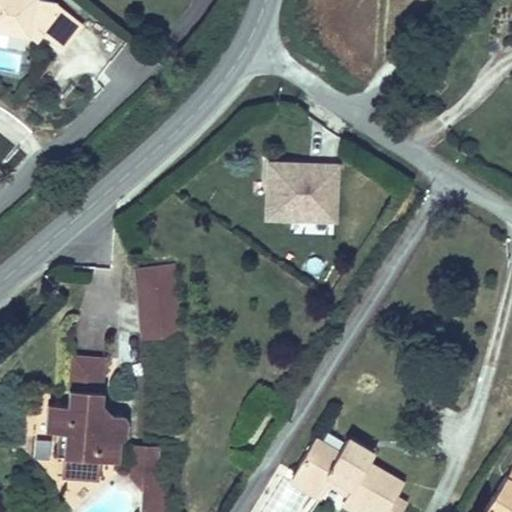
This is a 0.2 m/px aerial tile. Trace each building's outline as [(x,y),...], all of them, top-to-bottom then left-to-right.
[(79,15),(59,0),(0,0),(0,21),(24,26),(31,18),(38,24),(59,40),(79,15)] [(32,32),(38,24),(31,18),(24,26),(32,32)] [(340,161),(266,158),(264,218),(337,221),(340,161)] [(133,267),(137,299),(174,296),(171,264),(133,267)] [(174,296),(137,299),(140,338),(177,334),(174,296)] [(65,481),(102,485),(104,464),(122,467),(124,446),(134,440),(134,426),(128,421),(120,420),(106,408),(110,359),(75,356),(70,407),(48,407),(46,433),(56,434),(54,458),(66,461),(65,481)] [(405,483),(369,459),(375,450),(353,435),(340,453),(318,437),(296,470),(322,488),(331,475),(351,488),(345,497),(368,511),(385,511),(395,498),(405,483)] [(130,477),(140,490),(146,484),(151,494),(161,485),(156,480),(158,446),(134,444),(130,477)] [(511,511),(511,466),(510,465),(479,511),(511,511)] [(322,488),(296,470),(290,479),(316,497),(322,488)] [(146,484),(140,490),(138,511),(166,511),(168,493),(161,485),(151,494),(146,484)] [(358,511),(362,508),(345,497),(340,504),(352,511),(358,511)] [(402,511),(406,505),(395,498),(385,511),(402,511)]
